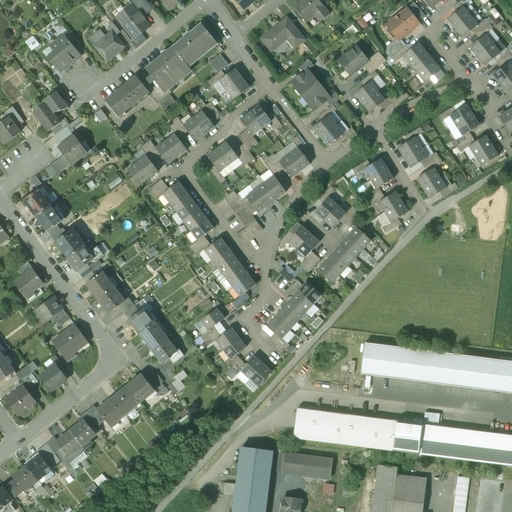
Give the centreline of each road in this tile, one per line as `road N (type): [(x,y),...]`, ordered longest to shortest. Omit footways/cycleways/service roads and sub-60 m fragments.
road 1 (residential): [(18,441),(121,358),(0,199)]
road 2 (residential): [(270,86),(179,167),(248,257),(266,261)]
road 3 (residential): [(159,511),(296,360)]
road 4 (residential): [(203,0),(69,104)]
